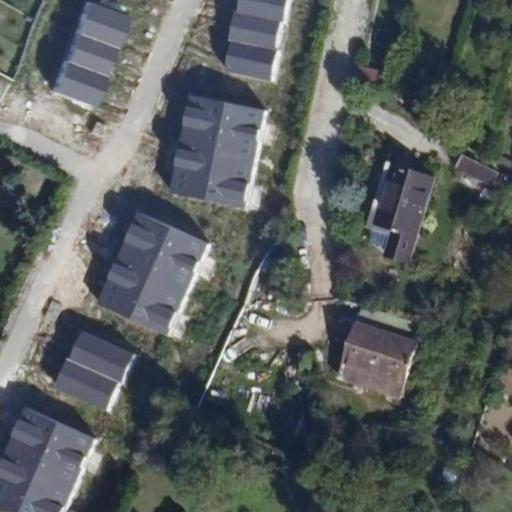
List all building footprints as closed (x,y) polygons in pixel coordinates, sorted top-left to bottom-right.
[(84,0),(49,95),(94,111),(128,16),(84,0)] [(233,40),(228,69),(266,76),(271,51),(275,52),(281,25),(285,26),(289,0),(240,0),(239,9),(235,9),(229,40),(233,40)] [(358,86),(382,97),(387,75),(361,69),(358,86)] [(191,93),(170,193),(248,209),(268,109),(191,93)] [(482,147),(487,137),(446,117),(441,127),(482,147)] [(491,186),(497,173),(464,157),(458,170),(491,186)] [(409,262),(417,237),(436,179),(396,166),(377,224),(396,230),(388,255),(409,262)] [(478,202),(497,211),(504,197),(486,188),(478,202)] [(213,244),(136,210),(95,303),(171,337),(213,244)] [(346,362),(409,382),(428,326),(364,305),(346,362)] [(83,332),(60,388),(121,413),(144,357),(83,332)] [(22,407),(0,458),(0,506),(13,511),(69,511),(100,440),(22,407)]
